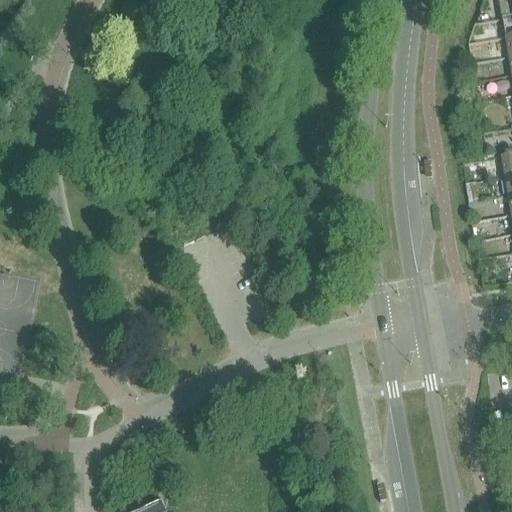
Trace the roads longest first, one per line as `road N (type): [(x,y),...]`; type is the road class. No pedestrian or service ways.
road 1 (tertiary): [(397,0),(371,87),(367,146),(384,332)]
road 2 (tertiary): [(421,325),(405,167),(411,0)]
road 3 (tertiary): [(456,511),(421,325)]
road 4 (tertiary): [(384,332),(415,511)]
